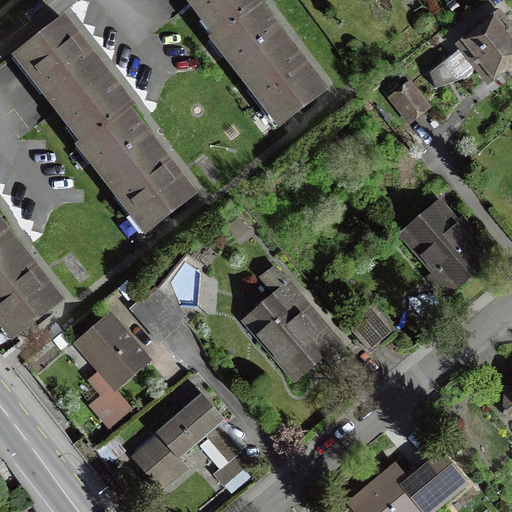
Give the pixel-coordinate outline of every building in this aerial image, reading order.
[(259,0),(190,0),(217,34),(218,35),(257,4),(258,4),(261,2),(259,0)] [(281,123),(324,91),(258,4),(257,4),(218,35),(217,34),(213,37),(281,123)] [(489,79),(511,60),(511,32),(499,16),(462,45),(463,46),(448,58),(463,78),(479,66),(489,79)] [(58,108),(84,140),(84,141),(126,108),(126,109),(130,106),(103,70),(105,69),(97,58),(95,60),(62,18),(17,54),(17,55),(58,108)] [(389,92),(410,118),(426,106),(405,80),(389,92)] [(155,142),(153,143),(126,109),(126,108),(84,141),(84,140),(80,143),(148,231),(193,195),(161,154),(163,152),(155,142)] [(438,203),(403,233),(453,290),(488,261),(466,236),(472,231),(462,219),(456,224),(438,203)] [(22,248),(20,249),(0,224),(0,319),(14,337),(60,301),(28,260),(30,258),(22,248)] [(349,355),(328,330),(320,337),(304,317),(311,311),(274,268),(262,277),(276,293),(246,319),(296,378),(324,355),(334,367),(349,355)] [(131,308),(159,342),(184,321),(156,288),(131,308)] [(383,338),(362,313),(348,326),(368,350),(383,338)] [(112,363),(123,377),(146,357),(112,317),(79,345),(101,372),(112,363)] [(160,485),(185,465),(179,458),(205,435),(228,462),(213,474),(224,486),(252,463),(219,423),(225,419),(197,386),(181,400),(188,408),(158,432),(161,436),(135,456),(160,485)] [(511,386),(505,386),(503,414),(510,414),(511,412),(511,386)] [(409,482),(397,467),(351,505),(356,511),(411,511),(419,506),(424,511),(428,511),(465,482),(442,454),(409,482)]
